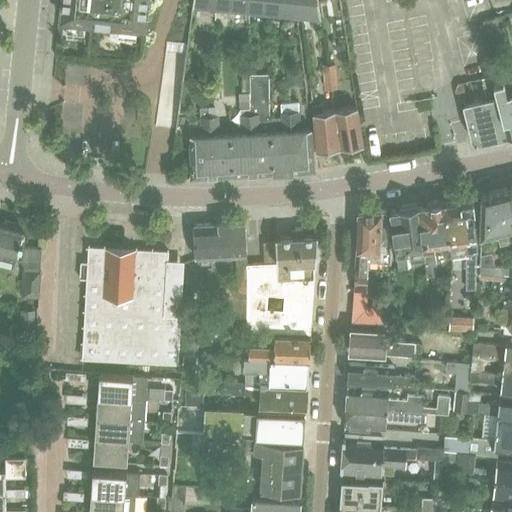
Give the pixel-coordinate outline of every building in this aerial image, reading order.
[(60,0),(59,12),(85,15),(144,21),(145,0),(60,0)] [(216,9),(216,0),(192,0),(192,7),(216,9)] [(216,0),(216,9),(233,11),(232,0),(216,0)] [(249,12),(248,0),(232,0),(233,11),(249,12)] [(248,0),(249,12),(265,14),(264,0),(248,0)] [(264,0),(265,14),(281,16),(279,0),(264,0)] [(301,18),(299,0),(279,0),(281,16),(301,18)] [(299,0),(301,18),(320,20),(317,0),(299,0)] [(484,19),(480,25),(484,44),(507,38),(504,28),(499,29),(496,16),(484,19)] [(507,38),(484,44),(487,56),(510,50),(507,38)] [(323,65),(325,77),(337,75),(335,63),(323,65)] [(496,88),(506,129),(510,128),(511,131),(511,88),(506,90),(500,67),(491,69),(492,73),(494,81),(496,88)] [(272,171),(270,117),(268,73),(248,73),(248,91),(252,172),(272,171)] [(464,104),(473,141),(491,137),(492,137),(491,134),(494,134),(495,136),(506,134),(507,134),(507,133),(506,129),(496,88),(494,81),(492,73),(480,76),(486,98),(476,101),(464,104)] [(338,87),(337,75),(325,77),(326,89),(338,87)] [(230,132),(233,173),(252,172),(248,91),(240,92),(241,131),(230,132)] [(272,171),(292,171),(289,101),(279,101),(280,116),(270,117),(272,171)] [(289,101),(292,171),(312,170),(310,127),(300,128),(299,101),(289,101)] [(316,151),(339,147),(335,109),(322,111),(321,103),(310,105),(316,151)] [(190,134),(192,175),(212,174),(208,106),(200,107),(201,134),(190,134)] [(212,174),(233,173),(230,132),(219,132),(218,106),(208,106),(212,174)] [(357,106),(335,109),(339,147),(362,144),(357,106)] [(511,208),(507,190),(506,187),(488,192),(489,195),(485,196),(484,193),(481,194),(481,195),(480,233),(480,241),(497,237),(499,244),(511,240),(511,208)] [(461,200),(443,202),(449,240),(451,255),(469,253),(468,247),(473,246),(473,257),(468,257),(466,258),(466,273),(462,273),(461,283),(466,283),(466,287),(476,288),(477,239),(472,207),(476,207),(474,197),(471,195),(463,197),(461,200)] [(451,255),(449,240),(443,202),(440,200),(429,201),(428,205),(418,206),(423,244),(425,259),(426,263),(427,275),(433,274),(432,262),(434,262),(433,251),(429,252),(428,247),(434,246),(434,242),(435,242),(445,255),(451,255)] [(425,259),(423,244),(418,206),(417,203),(400,205),(400,208),(390,210),(399,267),(393,268),(392,286),(405,284),(402,267),(408,266),(411,265),(411,261),(425,259)] [(381,208),(359,211),(356,270),(351,322),(385,324),(387,307),(367,305),(368,288),(365,287),(367,270),(366,270),(367,260),(389,261),(385,208),(381,208)] [(39,296),(41,247),(21,246),(24,231),(22,231),(23,228),(19,227),(16,223),(5,220),(2,223),(0,222),(0,253),(17,258),(19,259),(24,265),(24,269),(23,295),(39,296)] [(225,328),(246,329),(249,279),(248,264),(246,264),(243,220),(219,221),(220,222),(221,256),(222,264),(231,263),(230,255),(237,255),(238,276),(223,277),(224,293),(226,293),(225,328)] [(223,277),(222,264),(221,256),(220,222),(194,224),(197,257),(200,257),(202,263),(210,262),(212,257),(213,265),(207,266),(209,294),(224,293),(223,277)] [(303,235),(303,227),(291,228),(292,236),(276,237),(276,242),(265,243),(266,263),(248,264),(249,279),(246,329),(311,332),(312,314),(316,260),(318,234),(303,235)] [(179,362),(184,276),(168,275),(169,250),(89,245),(88,261),(80,260),(79,277),(87,277),(83,357),(179,362)] [(479,263),(494,265),(492,251),(480,255),(479,263)] [(511,266),(494,265),(479,263),(478,272),(511,276),(511,266)] [(502,331),(511,332),(511,299),(508,299),(507,300),(503,299),(501,314),(504,314),(502,331)] [(449,323),(449,307),(438,307),(438,323),(449,323)] [(20,308),(20,329),(34,329),(35,309),(20,308)] [(197,316),(197,313),(184,313),(183,325),(201,325),(202,316),(197,316)] [(386,330),(351,327),(349,350),(414,355),(415,351),(420,352),(421,342),(385,340),(386,330)] [(309,358),(311,336),(272,334),(271,345),(249,344),(249,356),(309,358)] [(483,353),(511,356),(511,337),(507,337),(506,345),(485,343),(483,353)] [(511,356),(483,353),(482,363),(504,366),(503,372),(511,373),(511,356)] [(309,358),(249,356),(246,355),(245,366),(259,367),(259,378),(308,381),(309,358)] [(457,369),(456,390),(467,390),(469,377),(469,368),(470,362),(447,359),(446,368),(457,369)] [(393,364),(349,361),(348,381),(412,386),(413,375),(392,374),(393,364)] [(501,391),(511,392),(511,373),(503,372),(469,368),(469,377),(502,382),(501,391)] [(145,375),(133,374),(99,372),(97,394),(143,397),(148,398),(149,390),(144,390),(145,375)] [(203,379),(199,379),(185,378),(184,403),(203,404),(203,379)] [(261,404),(306,406),(307,385),(229,381),(229,392),(261,394),(261,404)] [(348,384),(346,404),(411,409),(422,410),(423,395),(407,394),(407,398),(402,398),(403,389),(348,384)] [(172,399),(173,389),(164,389),(164,399),(172,399)] [(511,396),(500,395),(499,403),(478,401),(479,391),(467,390),(456,390),(455,408),(477,410),(499,413),(511,414),(511,396)] [(142,419),(143,397),(97,394),(96,416),(142,419)] [(422,410),(411,409),(346,404),(344,423),(384,427),(385,417),(426,421),(427,410),(422,410)] [(304,438),(306,410),(196,405),(196,411),(205,411),(203,432),(304,438)] [(162,420),(171,421),(171,411),(163,410),(162,420)] [(496,449),(511,451),(511,414),(499,413),(496,438),(459,434),(457,450),(496,455),(496,449)] [(94,437),(128,440),(140,440),(142,419),(96,416),(94,437)] [(26,447),(30,435),(6,427),(2,439),(26,447)] [(161,442),(169,443),(170,433),(161,432),(161,442)] [(344,434),(342,452),(405,457),(415,458),(416,449),(383,446),(384,437),(359,435),(344,434)] [(301,470),(303,442),(246,438),(215,436),(214,448),(263,451),(262,467),(301,470)] [(128,440),(94,437),(93,460),(127,462),(128,440)] [(415,458),(430,459),(431,447),(416,446),(416,449),(415,458)] [(511,478),(511,460),(495,458),(494,470),(484,469),(484,466),(471,465),(471,469),(457,468),(459,451),(448,450),(447,459),(445,472),(470,474),(511,478)] [(341,471),(357,472),(381,474),(382,463),(405,465),(405,457),(342,452),(341,471)] [(159,464),(168,465),(168,455),(160,454),(159,464)] [(436,481),(445,481),(445,472),(447,459),(434,458),(432,481),(436,481)] [(299,491),(301,470),(262,467),(261,489),(299,491)] [(91,491),(134,494),(138,494),(140,472),(92,469),(91,491)] [(166,484),(167,474),(159,473),(158,483),(166,484)] [(492,494),(511,496),(511,478),(470,474),(469,483),(493,486),(492,494)] [(341,477),(339,503),(381,506),(382,480),(341,477)] [(170,511),(184,511),(187,484),(173,483),(170,511)] [(91,491),(89,511),(133,511),(134,494),(91,491)] [(457,492),(445,492),(444,503),(456,503),(457,492)] [(157,496),(156,506),(165,506),(165,496),(157,496)] [(297,511),(299,499),(252,496),(251,508),(230,507),(229,511),(297,511)] [(422,497),(421,508),(435,509),(436,497),(422,497)] [(511,511),(511,502),(492,500),(491,508),(472,506),(471,511),(511,511)] [(380,511),(381,506),(339,503),(338,511),(380,511)]
